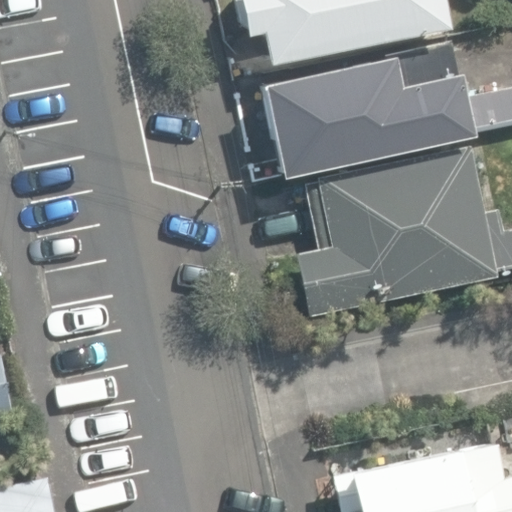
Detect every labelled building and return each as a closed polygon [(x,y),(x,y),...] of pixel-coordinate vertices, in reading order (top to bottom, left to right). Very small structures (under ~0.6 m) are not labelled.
[(443,28),(437,0),(229,0),(235,26),(238,25),(240,33),(256,30),(263,64),(443,28)] [(255,81),(275,174),(464,133),(464,131),(511,120),(511,81),(459,93),(447,39),(255,81)] [(291,248),(304,313),(494,274),(493,267),(511,263),(511,224),(497,228),(492,205),(478,208),(464,139),(312,170),(314,177),(301,180),(314,243),(291,248)] [(511,511),(511,472),(500,475),(493,440),(453,448),(452,445),(326,471),(333,511),(334,511),(338,511),(337,511),(511,511)] [(0,481),(0,511),(51,511),(43,472),(0,481)]
